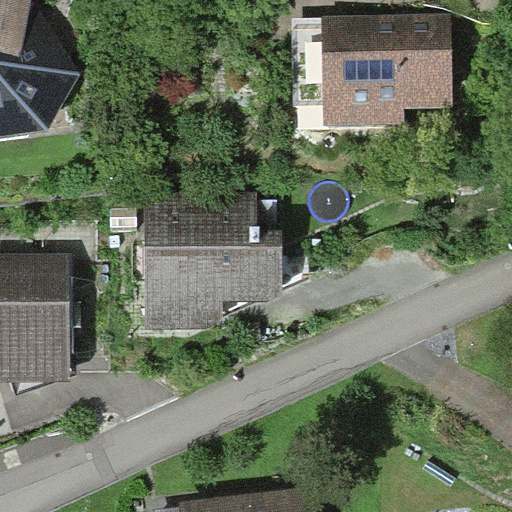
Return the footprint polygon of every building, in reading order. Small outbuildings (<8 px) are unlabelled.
[(0,0),(0,144),(47,139),(79,75),(35,1),(35,0),(0,0)] [(454,113),(452,15),(293,18),(295,114),(322,113),(322,133),(404,132),(404,114),(454,113)] [(269,309),(283,304),(283,227),(258,227),(258,198),(146,198),(146,337),(205,337),(225,326),(225,321),(251,309),(269,309)] [(0,387),(70,387),(70,260),(0,259),(0,387)] [(237,496),(180,502),(181,509),(155,511),(154,511),(308,511),(306,488),(237,496)]
